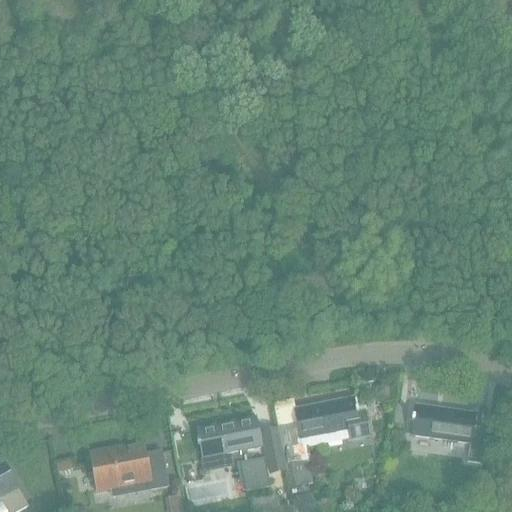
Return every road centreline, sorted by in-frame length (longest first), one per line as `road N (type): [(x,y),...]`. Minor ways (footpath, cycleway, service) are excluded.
road 1 (unknown): [(511,281),(409,290),(347,280),(223,291),(139,305),(62,343),(0,342)]
road 2 (tertiary): [(0,424),(370,350),(437,350),(511,374)]
road 3 (track): [(361,292),(333,268),(179,20)]
